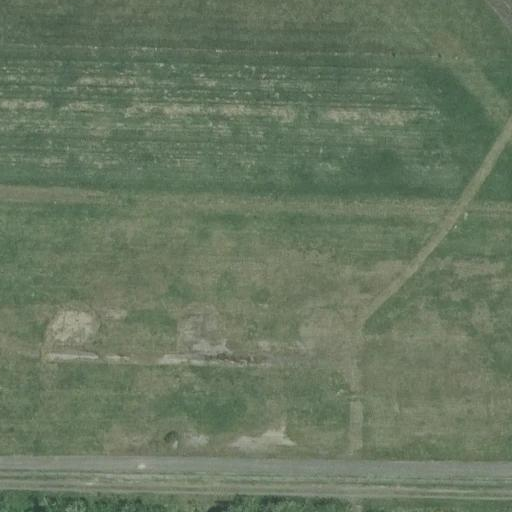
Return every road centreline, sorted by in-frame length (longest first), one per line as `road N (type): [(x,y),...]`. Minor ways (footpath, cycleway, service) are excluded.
road 1 (track): [(0,209),(511,227)]
road 2 (track): [(511,509),(0,500)]
